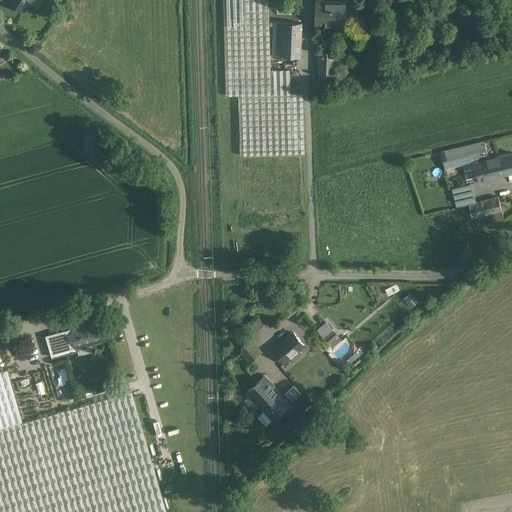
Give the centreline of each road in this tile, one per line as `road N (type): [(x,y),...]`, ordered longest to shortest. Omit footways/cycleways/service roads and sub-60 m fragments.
road 1 (unclassified): [(0,32),(167,161),(182,208),(176,278),(0,328)]
road 2 (unclassified): [(511,225),(447,274),(232,275)]
